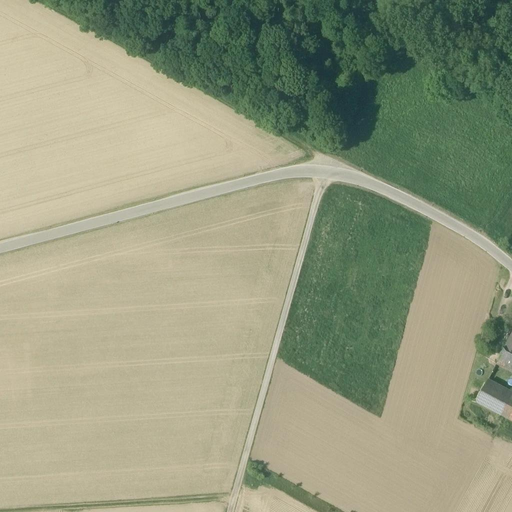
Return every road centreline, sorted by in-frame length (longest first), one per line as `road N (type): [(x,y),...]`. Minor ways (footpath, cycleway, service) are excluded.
road 1 (tertiary): [(511,266),(456,223),(389,189),(323,173),(210,194),(0,252)]
road 2 (track): [(229,511),(323,173)]
road 3 (track): [(40,0),(329,159),(323,173)]
road 4 (track): [(233,498),(51,511)]
